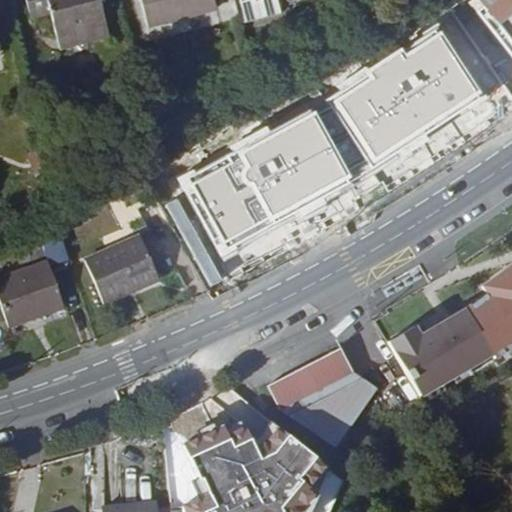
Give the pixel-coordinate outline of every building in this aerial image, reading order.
[(57,1),(62,18),(108,6),(106,0),(37,0),(39,6),(57,1)] [(227,16),(224,4),(241,0),(150,0),(160,34),(227,16)] [(264,0),(245,0),(253,31),(291,21),(286,1),(266,6),(264,0)] [(418,0),(417,0),(407,7),(416,20),(426,14),(418,0)] [(511,42),(511,0),(510,0),(479,19),(498,51),(511,42)] [(62,18),(66,32),(112,21),(108,6),(62,18)] [(386,83),(405,114),(440,93),(421,62),(386,83)] [(325,149),(290,166),(309,209),(365,182),(347,144),(327,154),(325,149)] [(168,187),(187,228),(210,216),(219,233),(276,203),(257,168),(200,197),(190,176),(168,187)] [(163,266),(145,226),(92,250),(110,293),(134,283),(132,278),(163,266)] [(67,299),(53,252),(0,269),(0,286),(9,318),(67,299)] [(370,388),(350,369),(338,345),(267,382),(281,406),(324,447),(370,388)] [(438,347),(402,366),(413,385),(448,366),(438,347)] [(213,511),(277,511),(266,477),(208,496),(213,511)]
